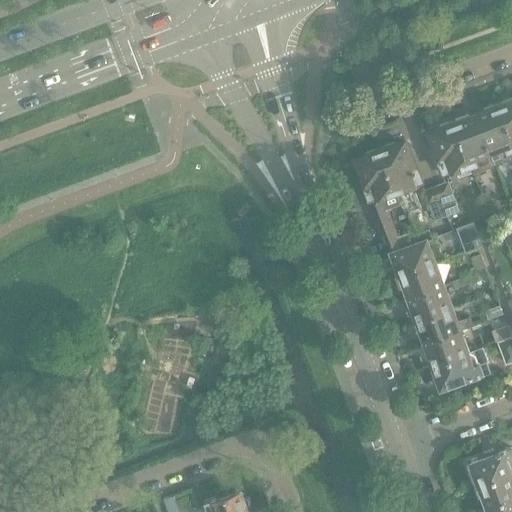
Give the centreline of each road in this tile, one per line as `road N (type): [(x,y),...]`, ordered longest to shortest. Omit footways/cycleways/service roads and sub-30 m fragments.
road 1 (residential): [(54,511),(255,436),(281,466),(296,511)]
road 2 (unclassified): [(395,447),(300,195)]
road 3 (secondary): [(0,109),(199,36)]
road 4 (unclassified): [(199,36),(300,195)]
road 5 (unclassified): [(300,195),(278,98),(270,10)]
road 6 (residential): [(413,95),(398,61),(375,54),(360,63),(356,87),(374,103),(397,100)]
road 7 (secondary): [(136,0),(0,49)]
road 8 (residential): [(395,447),(511,404)]
